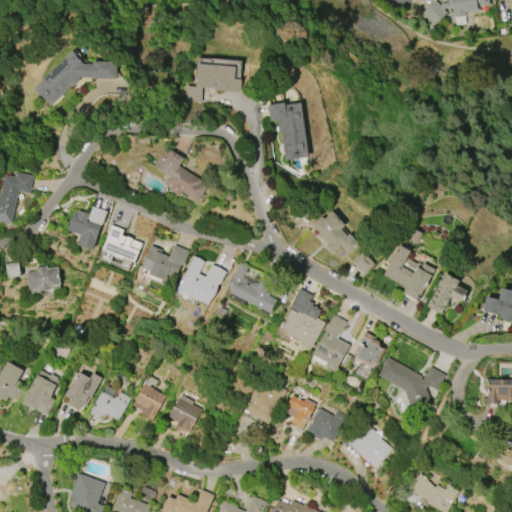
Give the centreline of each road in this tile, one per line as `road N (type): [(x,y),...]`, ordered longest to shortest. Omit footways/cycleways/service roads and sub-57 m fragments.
road 1 (residential): [(41,450),(95,442),(219,474),(300,465),(326,470),(381,511),(471,355),(446,349),(271,245)]
road 2 (residential): [(271,245),(246,175),(217,130),(117,133),(85,153),(81,179),(118,199),(207,235),(271,245)]
